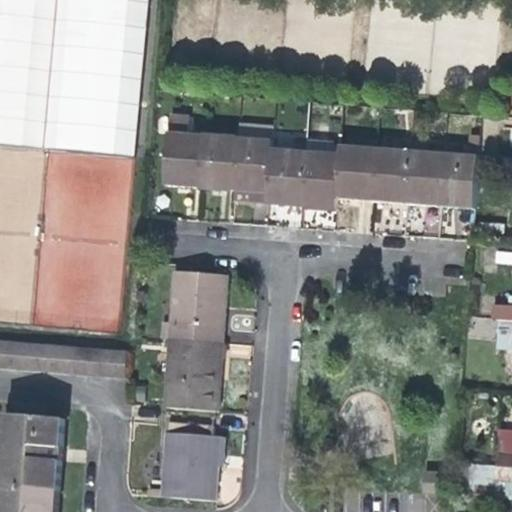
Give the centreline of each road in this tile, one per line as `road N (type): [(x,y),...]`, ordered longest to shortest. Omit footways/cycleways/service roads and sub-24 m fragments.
road 1 (residential): [(283,254),(262,511)]
road 2 (residential): [(106,511),(109,427),(102,406),(77,391),(0,381)]
road 3 (residential): [(283,254),(452,265)]
